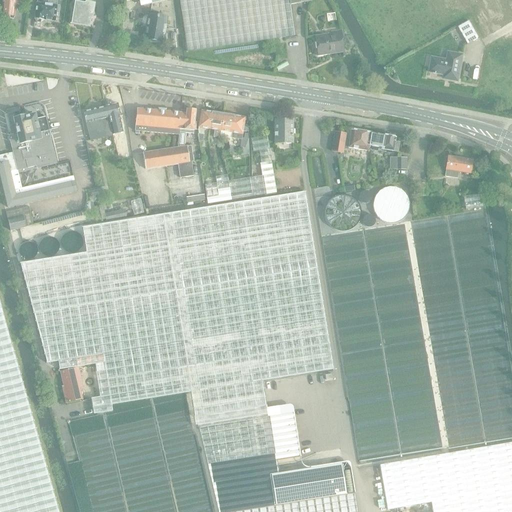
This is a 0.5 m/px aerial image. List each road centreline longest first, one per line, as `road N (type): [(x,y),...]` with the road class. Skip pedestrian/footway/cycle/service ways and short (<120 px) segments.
road 1 (unclassified): [(359,511),(303,164),(306,94)]
road 2 (primary): [(306,94),(0,51)]
road 3 (primary): [(451,122),(306,94)]
